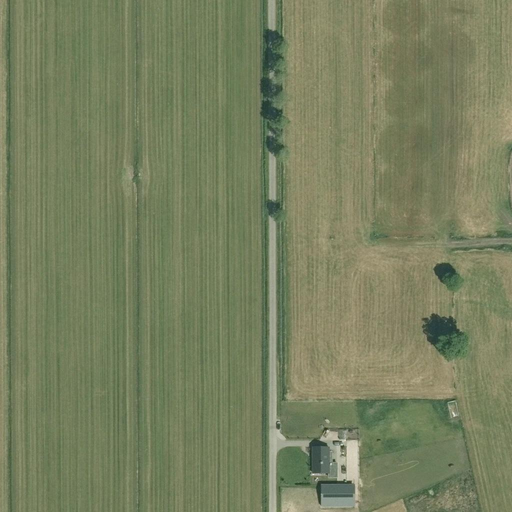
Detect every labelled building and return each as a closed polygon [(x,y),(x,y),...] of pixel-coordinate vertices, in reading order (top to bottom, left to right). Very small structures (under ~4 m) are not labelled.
[(325,435),(324,410),(315,410),(316,435),(325,435)] [(313,448),(313,474),(329,474),(329,448),(313,448)] [(450,464),(418,476),(422,487),(426,485),(433,505),(426,507),(428,511),(434,509),(434,511),(450,511),(466,506),(450,464)] [(459,465),(450,467),(452,474),(461,472),(459,465)] [(321,487),(321,508),(354,508),(354,487),(321,487)]
